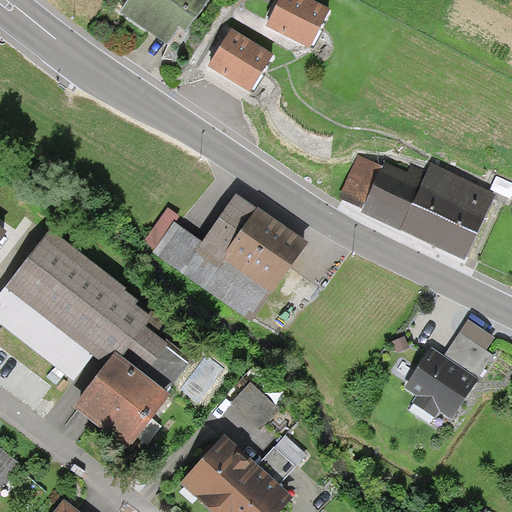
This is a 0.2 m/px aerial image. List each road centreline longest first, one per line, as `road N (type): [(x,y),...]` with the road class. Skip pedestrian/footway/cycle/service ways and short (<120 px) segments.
road 1 (tertiary): [(2,0),(102,76),(299,203),(511,308)]
road 2 (residential): [(0,401),(144,511)]
